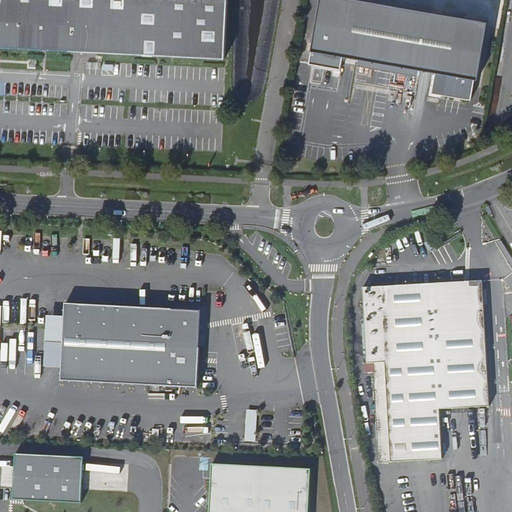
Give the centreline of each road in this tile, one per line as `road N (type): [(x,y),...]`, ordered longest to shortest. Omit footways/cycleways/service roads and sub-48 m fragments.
road 1 (unclassified): [(0,203),(300,221)]
road 2 (unclassified): [(347,511),(321,375),(326,251)]
road 3 (unknown): [(0,470),(126,474),(153,493),(156,511)]
road 4 (unclassified): [(348,220),(459,199),(511,177)]
